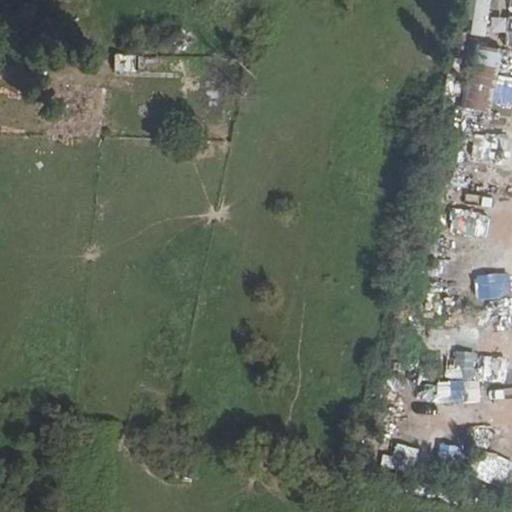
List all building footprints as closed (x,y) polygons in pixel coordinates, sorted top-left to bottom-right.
[(502,49),(511,51),(511,3),(510,3),(502,49)] [(476,47),(464,105),(511,115),(511,86),(495,83),(502,52),(476,47)] [(184,120),(224,121),(224,56),(113,55),(113,74),(185,74),(184,120)] [(56,137),(105,139),(107,88),(59,86),(56,137)] [(165,414),(163,394),(146,396),(148,416),(165,414)]
